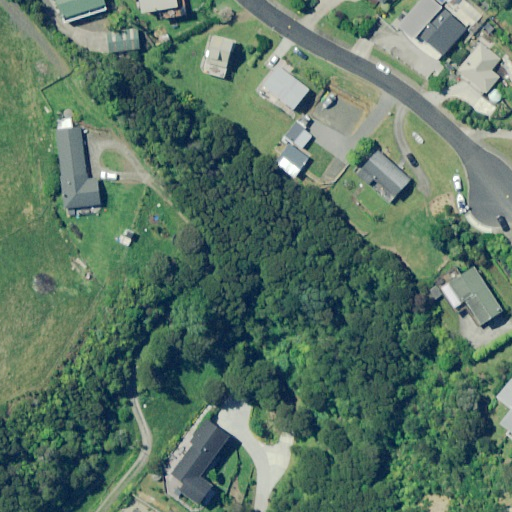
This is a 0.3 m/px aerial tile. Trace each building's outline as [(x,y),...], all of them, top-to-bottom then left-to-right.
[(105,8),(102,0),(53,0),(60,22),(105,8)] [(184,1),(176,3),(175,0),(138,0),(141,13),(159,10),(160,20),(166,19),(187,15),(184,1)] [(465,29),(434,0),(420,0),(395,28),(433,64),(465,29)] [(140,48),(137,28),(104,33),(107,53),(140,48)] [(236,42),(209,34),(198,70),(225,78),(236,42)] [(500,60),(479,43),(457,70),(485,92),(494,82),(503,71),(496,65),(500,60)] [(79,129),(74,130),(73,117),(56,119),(58,132),(55,132),(57,155),(47,156),(51,191),(60,190),(62,209),(99,204),(96,179),(85,180),(79,129)] [(409,179),(374,147),(352,171),(387,203),(409,179)] [(502,311),(473,266),(460,274),(455,266),(432,281),(454,315),(461,310),(468,306),(480,325),(502,311)] [(511,377),(496,397),(511,409),(499,424),(511,434),(511,377)] [(228,436),(204,419),(188,442),(191,444),(169,475),(182,484),(177,491),(197,505),(211,486),(198,477),(228,436)]
